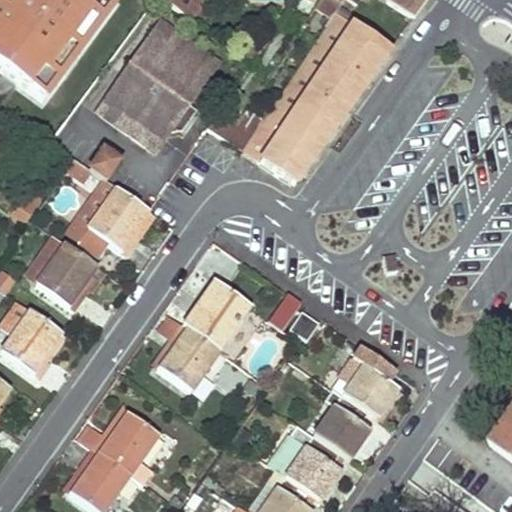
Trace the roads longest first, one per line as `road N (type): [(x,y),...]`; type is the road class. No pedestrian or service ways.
road 1 (residential): [(296,227),(251,198),(209,215),(0,509)]
road 2 (residential): [(441,28),(296,227)]
road 3 (residential): [(296,227),(467,356)]
road 4 (residential): [(364,511),(467,356)]
